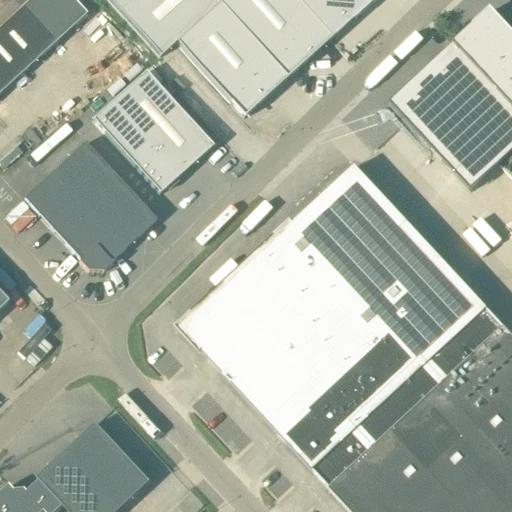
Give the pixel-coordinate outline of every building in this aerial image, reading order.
[(0,96),(57,43),(17,0),(15,0),(0,14),(0,96)] [(105,0),(159,60),(174,46),(174,47),(176,45),(220,6),(214,0),(105,0)] [(288,81),(333,41),(295,0),(226,0),(220,6),(288,81)] [(295,0),(333,41),(377,0),(295,0)] [(220,6),(176,45),(244,121),(288,81),(220,6)] [(511,35),(491,12),(454,47),(511,109),(511,35)] [(511,109),(454,47),(422,76),(503,163),(511,154),(511,109)] [(145,74),(92,122),(155,193),(159,197),(163,193),(212,149),(145,74)] [(422,76),(390,106),(471,193),(503,163),(422,76)] [(97,249),(111,264),(156,223),(156,222),(129,193),(85,145),(33,193),(23,202),(38,218),(53,203),(69,189),(90,212),(111,236),(97,249)] [(0,156),(0,167),(3,170),(0,173),(0,193),(29,163),(10,146),(0,156)] [(347,511),(511,511),(511,338),(355,169),(180,331),(347,511)] [(78,265),(87,274),(103,275),(112,266),(111,264),(97,249),(111,236),(90,212),(69,189),(53,203),(38,218),(80,263),(78,265)] [(42,340),(50,329),(40,322),(16,354),(34,367),(50,346),(42,340)] [(66,511),(121,511),(151,485),(96,426),(37,481),(40,483),(28,494),(23,489),(15,491),(11,487),(0,496),(0,511),(62,511),(65,510),(66,511)]
